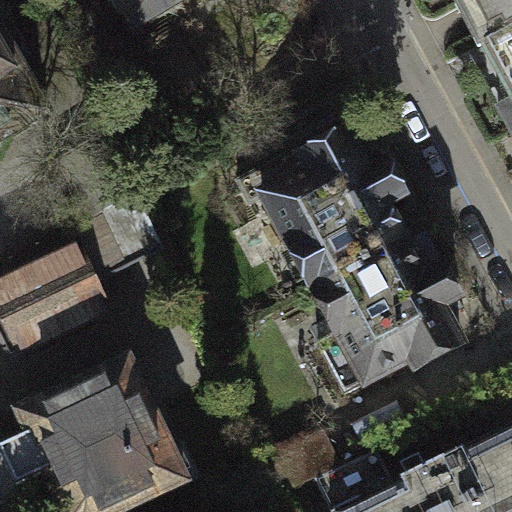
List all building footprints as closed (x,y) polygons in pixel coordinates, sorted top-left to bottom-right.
[(111,0),(131,34),(181,6),(177,0),(111,0)] [(511,0),(459,0),(451,5),(475,48),(483,44),(511,28),(511,0)] [(0,1),(0,134),(42,111),(8,52),(24,43),(0,1)] [(511,101),(499,108),(510,127),(511,125),(511,28),(483,44),(511,97),(511,101)] [(100,213),(137,194),(107,131),(57,161),(89,218),(100,213)] [(297,148),(235,181),(250,209),(264,201),(313,291),(406,242),(387,205),(405,196),(387,162),(369,172),(348,133),(302,157),(297,148)] [(100,213),(125,264),(162,246),(137,194),(100,213)] [(66,229),(75,248),(91,281),(125,264),(100,213),(89,218),(66,229)] [(316,342),(343,393),(411,358),(415,367),(460,343),(442,309),(459,301),(442,270),(426,279),(406,242),(313,291),(335,333),(316,342)] [(75,248),(0,285),(0,305),(4,314),(0,315),(0,336),(10,356),(105,309),(91,281),(75,248)] [(0,446),(18,484),(46,471),(65,511),(118,511),(183,482),(127,361),(18,412),(28,433),(0,446)] [(511,511),(511,422),(393,482),(332,511),(511,511)] [(314,478),(340,465),(322,430),(267,457),(285,492),(314,478)] [(331,511),(332,511),(393,482),(375,447),(340,465),(314,478),(331,511)]
